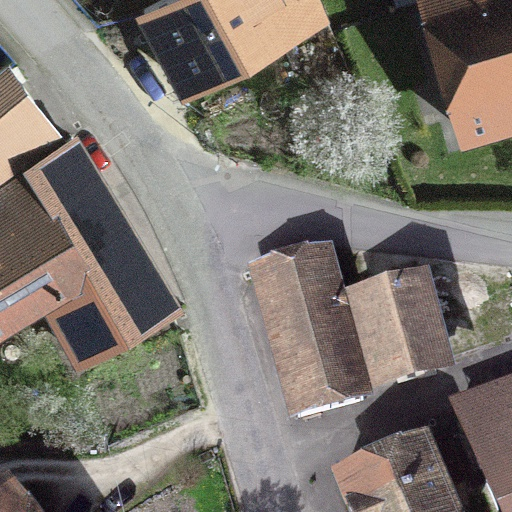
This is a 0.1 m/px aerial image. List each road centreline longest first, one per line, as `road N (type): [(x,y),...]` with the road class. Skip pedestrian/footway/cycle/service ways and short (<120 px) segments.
road 1 (residential): [(188,203),(511,254)]
road 2 (residential): [(279,511),(188,203)]
road 3 (residential): [(188,203),(2,0)]
